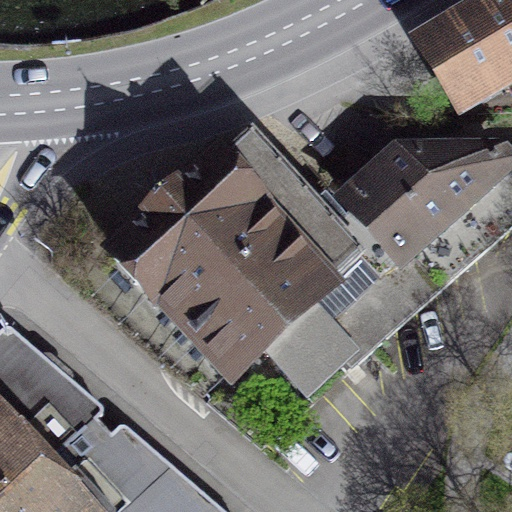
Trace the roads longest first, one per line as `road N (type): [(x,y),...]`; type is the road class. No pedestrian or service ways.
road 1 (unclassified): [(0,271),(292,511)]
road 2 (primary): [(377,0),(276,52),(83,96)]
road 3 (secondary): [(0,224),(83,96)]
